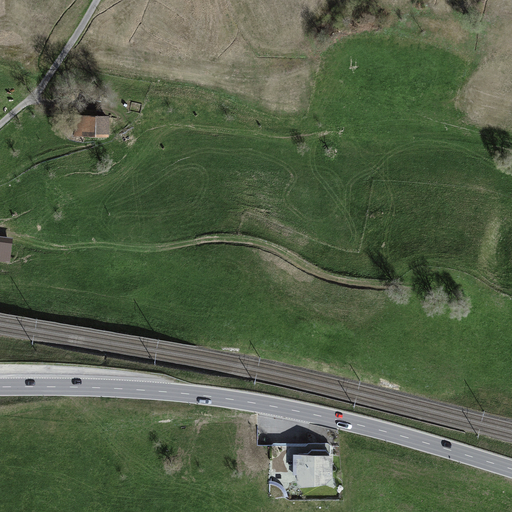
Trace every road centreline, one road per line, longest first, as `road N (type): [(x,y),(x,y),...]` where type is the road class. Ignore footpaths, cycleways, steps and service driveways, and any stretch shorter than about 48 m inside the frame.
road 1 (secondary): [(0,387),(120,388),(279,407),(511,469)]
road 2 (track): [(0,127),(41,90),(97,0)]
